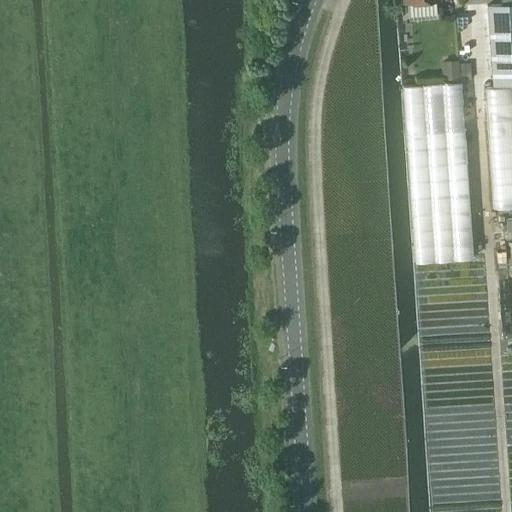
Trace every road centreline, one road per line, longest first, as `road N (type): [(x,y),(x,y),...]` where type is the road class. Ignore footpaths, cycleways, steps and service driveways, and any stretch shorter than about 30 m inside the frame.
road 1 (unclassified): [(303,511),(281,125),(309,0)]
road 2 (track): [(506,511),(472,87),(480,73),(475,6)]
